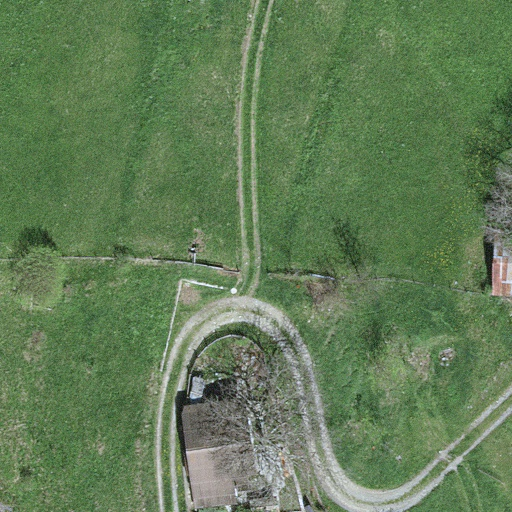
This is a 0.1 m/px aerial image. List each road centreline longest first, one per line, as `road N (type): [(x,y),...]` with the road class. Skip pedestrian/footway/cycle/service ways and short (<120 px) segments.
road 1 (track): [(170,511),(164,390),(211,306),(249,303),(292,345),(339,501),(387,504),(511,395)]
road 2 (track): [(267,0),(245,101),(249,303)]
